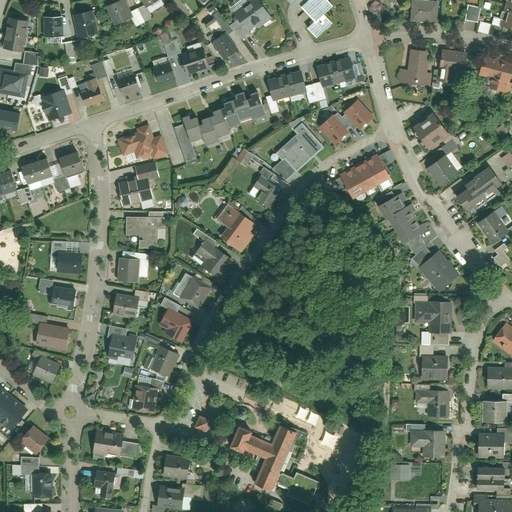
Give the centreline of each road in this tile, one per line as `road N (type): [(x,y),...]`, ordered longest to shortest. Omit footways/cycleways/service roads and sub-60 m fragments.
road 1 (residential): [(389,128),(329,159),(285,205),(206,320),(161,423)]
road 2 (residential): [(72,413),(102,241),(93,124)]
road 3 (residential): [(93,124),(366,38)]
road 4 (residential): [(450,511),(468,351),(503,295)]
road 5 (residential): [(389,128),(410,176),(503,295)]
road 6 (residential): [(366,38),(437,32),(511,46)]
